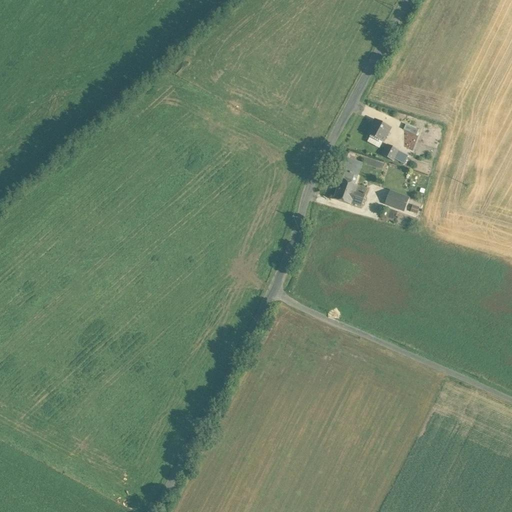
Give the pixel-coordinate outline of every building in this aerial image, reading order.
[(390,128),(375,120),(367,135),(382,143),(390,128)] [(418,130),(405,125),(403,130),(415,136),(418,130)] [(397,150),(387,145),(382,156),(392,161),(393,158),(397,150)] [(397,150),(393,158),(398,161),(402,153),(397,150)] [(407,156),(402,153),(398,161),(403,164),(407,156)] [(360,165),(345,160),(341,172),(340,172),(336,181),(339,181),(332,200),(349,206),(350,203),(360,206),(364,194),(353,190),(355,185),(347,183),(351,173),(356,175),(360,165)] [(366,189),(355,185),(353,190),(364,194),(366,189)] [(409,198),(390,191),(385,205),(404,211),(409,198)]
